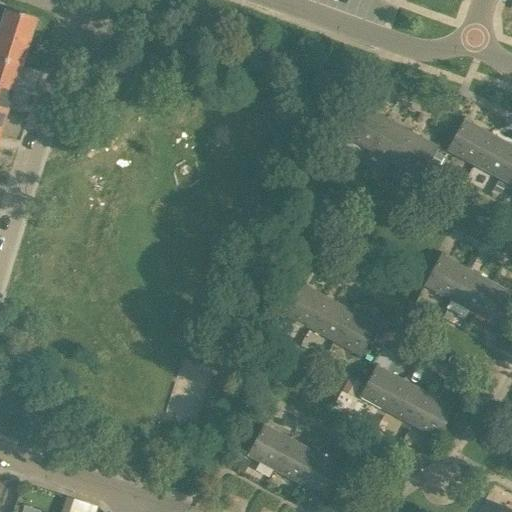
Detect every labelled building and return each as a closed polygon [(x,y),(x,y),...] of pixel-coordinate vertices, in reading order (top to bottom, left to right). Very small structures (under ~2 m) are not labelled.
[(7,9),(0,29),(0,33),(30,43),(38,18),(7,9)] [(30,43),(0,33),(0,59),(23,66),(30,43)] [(0,59),(0,84),(15,89),(23,66),(0,59)] [(0,110),(8,113),(15,89),(0,84),(0,110)] [(343,137),(369,150),(385,120),(360,106),(343,137)] [(0,135),(1,136),(8,113),(0,110),(0,135)] [(411,133),(385,120),(369,150),(394,164),(411,133)] [(447,151),(472,164),(489,133),(463,120),(447,151)] [(436,147),(411,133),(394,164),(420,178),(436,147)] [(511,151),(511,145),(489,133),(472,164),(497,178),(511,151)] [(511,151),(497,178),(511,186),(511,151)] [(435,153),(429,163),(438,169),(443,157),(435,153)] [(366,160),(361,168),(371,174),(376,165),(366,160)] [(424,286),(449,300),(465,269),(440,256),(424,286)] [(491,283),(465,269),(449,300),(475,313),(491,283)] [(511,304),(511,294),(491,283),(475,313),(500,327),(511,304)] [(285,314),(309,328),(326,297),(301,284),(285,314)] [(351,311),(326,297),(309,328),(334,342),(351,311)] [(454,312),(447,308),(442,317),(450,321),(454,312)] [(376,324),(351,311),(334,342),(359,356),(376,324)] [(360,397),(385,410),(402,379),(376,366),(360,397)] [(427,393),(402,379),(385,410),(410,424),(427,393)] [(453,406),(427,393),(410,424),(436,437),(453,406)] [(248,456),(273,470),(290,438),(265,425),(248,456)] [(316,452),(290,438),(273,470),(299,483),(316,452)] [(341,466),(316,452),(299,483),(324,497),(341,466)]
